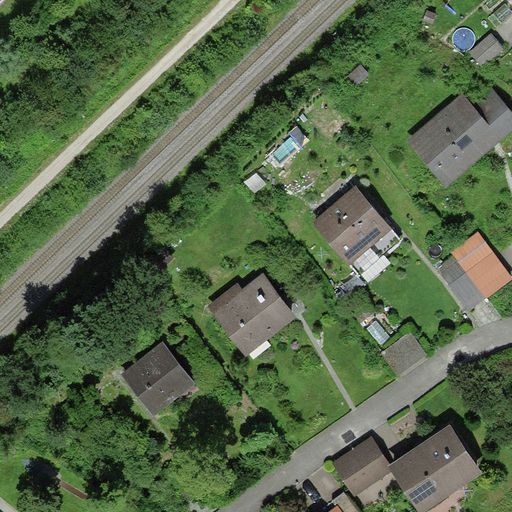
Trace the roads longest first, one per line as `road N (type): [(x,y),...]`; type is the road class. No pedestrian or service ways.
road 1 (residential): [(511,321),(478,334),(229,511)]
road 2 (track): [(230,0),(0,225)]
